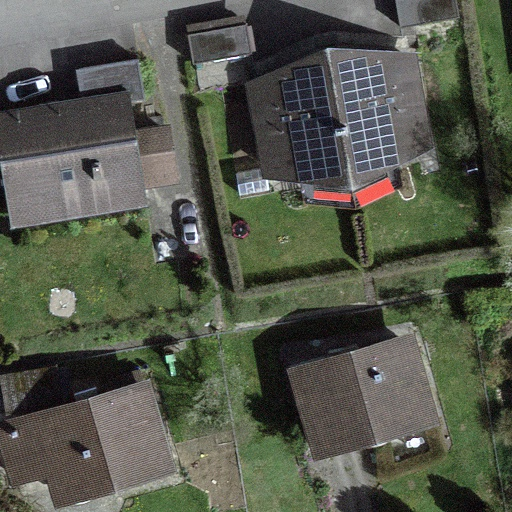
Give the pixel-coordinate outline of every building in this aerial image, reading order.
[(395,0),(400,27),(459,16),(455,0),(395,0)] [(187,34),(193,63),(251,52),(246,23),(187,34)] [(274,171),(350,178),(419,145),(403,57),(327,50),(259,82),(274,171)] [(144,194),(141,179),(171,174),(162,115),(132,120),(129,99),(144,97),(137,58),(78,68),(84,103),(0,116),(0,157),(1,158),(11,216),(144,194)] [(300,370),(322,445),(426,415),(404,340),(300,370)] [(5,376),(10,406),(56,398),(51,368),(5,376)] [(53,466),(61,493),(165,463),(143,387),(0,428),(14,477),(53,466)]
